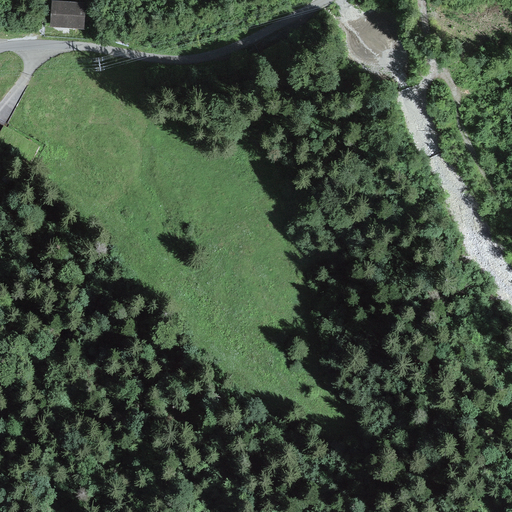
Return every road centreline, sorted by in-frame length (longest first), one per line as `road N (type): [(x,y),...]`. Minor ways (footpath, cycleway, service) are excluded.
road 1 (residential): [(0,48),(80,44),(190,59),(234,47),(313,4)]
road 2 (track): [(417,0),(452,90),(462,147),(511,215)]
